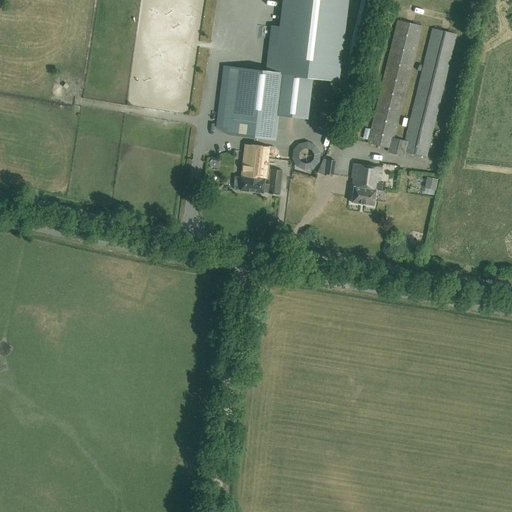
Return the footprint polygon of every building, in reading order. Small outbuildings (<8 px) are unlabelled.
[(267,73),(229,69),(222,128),(227,129),(226,133),(274,139),(277,114),(306,118),(310,77),(336,80),(345,0),(284,0),(280,45),(270,44),(267,73)] [(368,143),(388,149),(387,153),(403,157),(404,153),(426,158),(456,34),(432,28),(405,141),(394,138),(421,26),(398,20),(368,143)] [(264,184),(268,149),(244,145),(241,175),(239,191),(264,193),(268,194),(280,196),(283,170),(270,169),(269,185),(264,184)] [(335,161),(327,160),(325,175),(334,176),(335,161)] [(351,203),(374,206),(376,190),(382,191),(383,183),(380,183),(381,169),(354,165),(352,177),(354,178),(351,203)]
